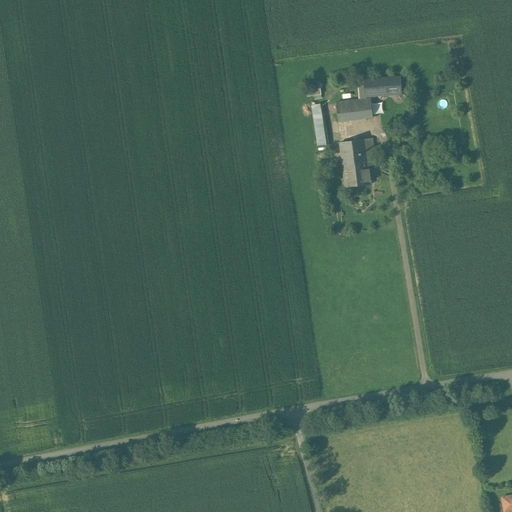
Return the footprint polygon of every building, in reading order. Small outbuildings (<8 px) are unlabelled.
[(400,78),(365,80),(365,88),(372,88),(373,95),(401,92),(400,78)] [(312,82),(314,98),(321,97),(320,81),(312,82)] [(371,98),(336,103),(339,122),(373,117),(371,98)] [(324,104),(313,105),(314,115),(325,114),(324,104)] [(325,114),(314,115),(316,132),(327,131),(325,114)] [(327,131),(316,132),(317,146),(329,144),(327,131)] [(372,139),(340,143),(344,171),(369,168),(369,166),(368,159),(374,158),(372,139)] [(369,168),(344,171),(346,187),(371,184),(369,168)] [(511,496),(502,498),(504,511),(505,511),(511,510),(511,496)]
